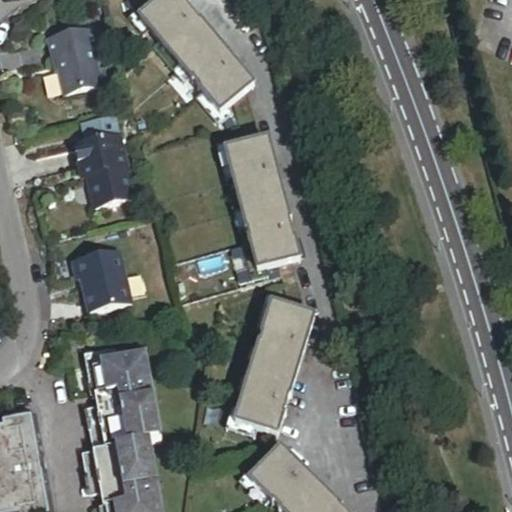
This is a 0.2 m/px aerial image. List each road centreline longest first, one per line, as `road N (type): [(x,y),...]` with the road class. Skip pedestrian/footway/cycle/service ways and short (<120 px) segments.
road 1 (tertiary): [(511,407),(373,0)]
road 2 (residential): [(0,155),(26,312),(15,359),(0,371)]
